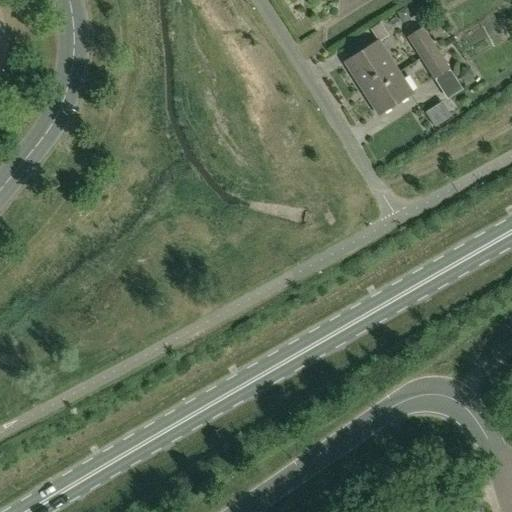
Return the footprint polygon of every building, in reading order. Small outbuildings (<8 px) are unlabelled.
[(413,17),(407,7),(397,13),(403,23),(413,17)] [(421,58),(435,50),(422,29),(408,38),(421,58)] [(398,73),(378,42),(345,63),(365,95),(398,73)] [(448,70),(435,50),(421,58),(434,78),(448,70)] [(471,82),(472,76),(467,68),(461,67),(458,79),(471,82)] [(378,115),(411,94),(398,73),(365,95),(378,115)] [(451,73),(437,83),(450,103),(465,93),(451,73)] [(435,128),(452,117),(442,103),(426,114),(435,128)]
